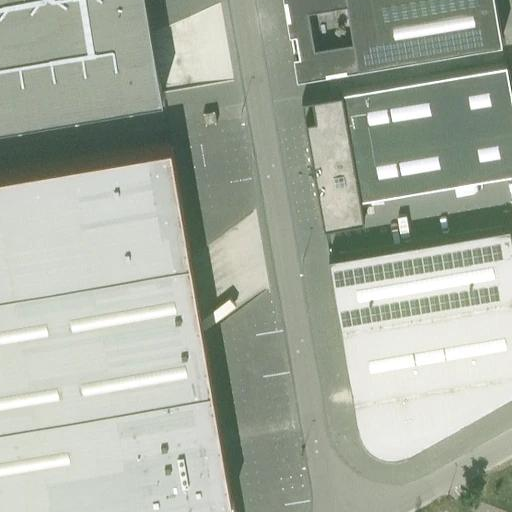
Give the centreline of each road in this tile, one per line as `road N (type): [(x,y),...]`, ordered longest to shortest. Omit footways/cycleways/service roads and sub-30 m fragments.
road 1 (unclassified): [(345,511),(318,450),(241,0)]
road 2 (unclassified): [(388,511),(511,442)]
